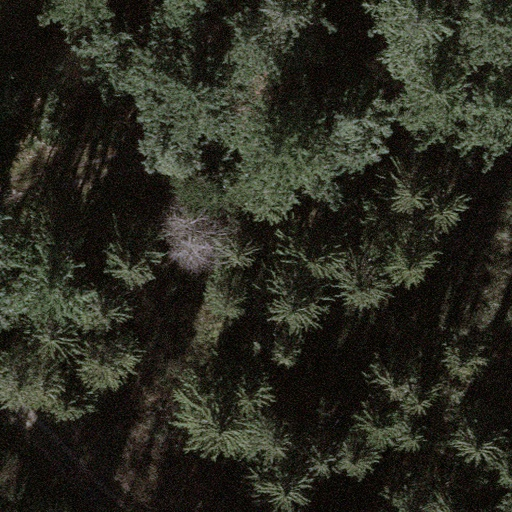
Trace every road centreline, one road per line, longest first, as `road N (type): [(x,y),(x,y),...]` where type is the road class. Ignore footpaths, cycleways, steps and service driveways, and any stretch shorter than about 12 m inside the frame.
road 1 (track): [(511,91),(0,204)]
road 2 (track): [(116,511),(0,385)]
